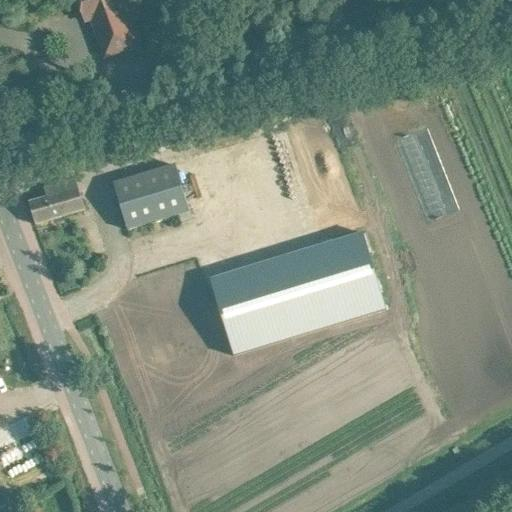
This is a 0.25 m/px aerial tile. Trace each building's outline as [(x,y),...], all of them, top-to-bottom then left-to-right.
[(77,0),(82,10),(85,9),(89,21),(92,19),(106,57),(136,46),(122,9),(125,7),(122,0),(77,0)] [(324,44),(332,65),(371,51),(370,50),(440,25),(431,0),(401,0),(406,14),(324,44)] [(114,185),(128,231),(190,212),(184,192),(214,183),(211,172),(234,165),(230,149),(114,185)] [(85,211),(76,180),(44,189),(47,198),(29,203),(36,225),(85,211)] [(364,234),(210,281),(234,357),(387,311),(364,234)]
